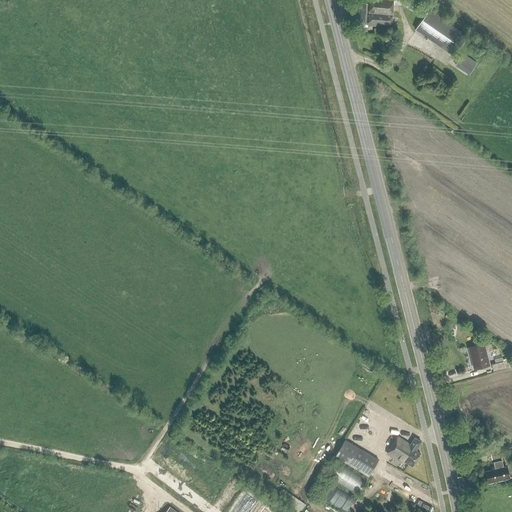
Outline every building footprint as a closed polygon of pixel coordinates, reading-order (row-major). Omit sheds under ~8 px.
[(360,22),(359,33),(366,33),(367,26),(391,28),(392,0),(369,0),(369,4),(353,3),(352,21),(360,22)] [(468,37),(429,9),(415,30),(453,57),(468,37)] [(463,54),(458,62),(472,72),(477,63),(463,54)] [(476,369),(490,366),(486,352),(493,351),(491,344),(484,346),(484,344),(469,348),(472,360),(474,360),(476,369)] [(508,367),(506,361),(502,362),(491,365),(493,371),(508,367)] [(421,442),(415,438),(410,445),(397,437),(386,453),(402,462),(403,461),(412,466),(420,454),(416,451),(421,442)] [(345,440),(335,456),(368,476),(378,460),(345,440)] [(500,451),(490,453),(492,460),(502,458),(500,451)] [(498,481),(510,478),(508,472),(511,472),(511,471),(511,465),(503,467),(502,461),(493,462),(495,471),(485,473),(487,482),(497,480),(498,481)] [(366,481),(339,465),(330,479),(357,495),(366,481)] [(340,511),(346,511),(353,501),(326,484),(318,498),(340,511)] [(286,490),(280,499),(299,511),(300,511),(306,504),(286,490)]
